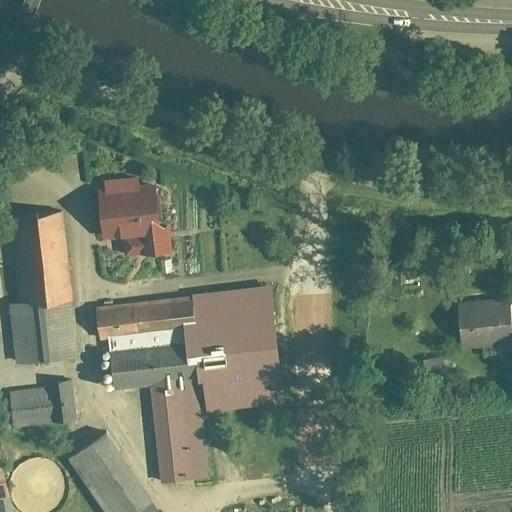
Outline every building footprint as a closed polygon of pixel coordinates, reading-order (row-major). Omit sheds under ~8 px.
[(101,178),(105,224),(147,220),(143,174),(101,178)] [(51,205),(1,211),(18,353),(68,347),(51,205)] [(253,281),(88,300),(92,339),(101,338),(183,329),(258,320),(253,281)] [(450,292),(452,338),(504,336),(502,289),(450,292)] [(183,329),(101,338),(105,377),(138,373),(188,368),(183,329)] [(188,368),(138,373),(149,469),(199,463),(188,368)] [(55,373),(0,382),(0,385),(6,418),(62,408),(55,373)] [(152,511),(94,430),(58,456),(97,511),(152,511)]
